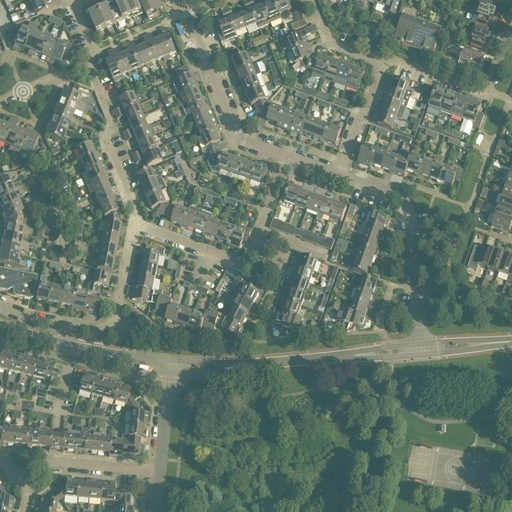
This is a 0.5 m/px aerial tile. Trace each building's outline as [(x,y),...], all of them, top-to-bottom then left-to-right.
[(28,0),(31,5),(28,6),(29,9),(49,0),(28,0)] [(51,6),(49,0),(29,9),(30,12),(34,11),(36,17),(61,7),(59,2),(51,6)] [(135,0),(126,0),(124,1),(132,18),(142,14),(135,0)] [(157,17),(151,1),(148,0),(138,0),(148,21),(157,17)] [(279,16),(271,0),(267,0),(269,4),(262,7),(270,25),(281,20),(279,16)] [(271,0),(279,16),(291,11),(290,8),(295,6),(292,0),(287,0),(286,0),(271,0)] [(374,10),(377,0),(353,0),(353,2),(364,6),(365,2),(374,5),(373,9),(374,10)] [(377,0),(374,10),(375,10),(377,6),(386,9),(384,14),(395,17),(401,0),(377,0)] [(132,18),(124,1),(116,5),(123,22),(132,18)] [(270,25),(262,7),(255,9),(252,1),(247,3),(257,25),(259,30),(270,25)] [(479,18),(476,26),(486,29),(487,26),(493,29),(496,21),(493,20),(495,13),(491,11),(493,5),(480,1),(478,8),(476,7),(473,16),(479,18)] [(257,25),(247,3),(243,4),(247,13),(240,16),(246,30),(257,25)] [(123,22),(116,5),(107,8),(114,26),(123,22)] [(114,26),(107,8),(89,16),(97,33),(114,26)] [(246,30),(240,16),(233,19),(230,10),(225,12),(235,35),(246,30)] [(235,35),(225,12),(221,14),(225,22),(218,25),(224,40),(235,35)] [(440,32),(426,27),(403,18),(394,41),(418,50),(422,40),(435,45),(440,32)] [(294,32),(306,27),(304,21),(291,26),(294,32)] [(23,50),(33,25),(29,23),(26,31),(21,29),(13,49),(17,51),(18,48),(23,50)] [(31,57),(39,36),(34,34),(37,27),(33,25),(23,50),(29,52),(27,55),(31,57)] [(488,31),(486,29),(476,26),(474,32),(471,31),(468,40),(473,42),(470,49),(481,53),(482,50),(489,52),(492,45),(489,44),(490,38),(486,37),(488,31)] [(315,27),(314,27),(304,31),(306,37),(317,32),(315,27)] [(164,39),(159,41),(168,61),(171,60),(169,57),(176,54),(167,35),(163,37),(164,39)] [(285,42),(290,53),(307,46),(302,35),(285,42)] [(41,57),(49,38),(44,36),(43,38),(39,36),(31,57),(34,58),(36,55),(41,57)] [(168,61),(159,41),(154,43),(151,36),(147,37),(155,56),(157,62),(163,60),(164,63),(168,61)] [(155,56),(147,37),(143,39),(146,46),(141,49),(150,69),(153,67),(152,64),(157,62),(155,56)] [(264,37),(253,41),(256,47),(266,43),(264,37)] [(49,64),(57,43),(52,42),(53,39),(49,38),(41,57),(47,59),(46,63),(49,64)] [(62,45),(57,43),(49,64),(52,65),(53,62),(59,64),(63,56),(67,57),(71,46),(63,43),(62,45)] [(150,69),(141,49),(136,51),(133,43),(129,45),(140,69),(145,67),(147,70),(150,69)] [(140,69),(129,45),(125,47),(128,54),(123,56),(132,76),(135,75),(134,72),(140,69)] [(312,58),(307,46),(290,53),(295,65),(300,63),(303,70),(305,69),(313,72),(314,72),(318,60),(317,60),(312,58)] [(236,50),(225,54),(228,60),(239,55),(236,50)] [(132,76),(123,56),(119,58),(116,51),(112,52),(122,77),(128,74),(129,78),(132,76)] [(480,71),(485,58),(463,51),(461,58),(458,57),(453,71),(470,77),(473,69),(480,71)] [(122,77),(112,52),(108,54),(111,61),(105,64),(107,68),(113,81),(114,84),(123,80),(122,77)] [(246,55),(232,61),(237,73),(253,66),(250,60),(254,58),(252,53),(246,56),(246,55)] [(323,80),(330,61),(318,57),(317,60),(318,60),(314,72),(313,72),(312,76),(323,80)] [(334,84),(341,66),(330,61),(323,80),(334,84)] [(253,66),(237,73),(241,84),(255,78),(261,75),(256,65),(253,66)] [(346,89),(353,70),(341,66),(334,84),(346,89)] [(178,78),(189,73),(187,68),(176,72),(178,78)] [(365,74),(353,70),(346,89),(358,93),(365,74)] [(178,96),(182,94),(197,88),(196,87),(198,86),(193,75),(173,84),(178,96)] [(260,89),(255,78),(241,84),(246,95),(260,89)] [(394,80),(389,92),(410,99),(412,94),(406,92),(408,85),(394,80)] [(422,85),(410,83),(408,91),(421,93),(422,85)] [(75,85),(71,94),(77,97),(80,88),(75,85)] [(312,91),(301,87),(300,92),(311,96),(312,91)] [(201,99),(197,88),(182,94),(187,104),(201,99)] [(267,105),(260,89),(246,95),(251,107),(254,105),(258,115),(267,105)] [(62,95),(59,100),(84,110),(86,106),(78,103),(80,98),(77,97),(71,94),(63,91),(60,90),(58,94),(62,95)] [(440,113),(447,94),(435,90),(428,109),(440,113)] [(422,103),(422,104),(426,105),(431,93),(425,91),(420,102),(422,103)] [(385,103),(405,111),(406,111),(410,99),(389,92),(389,93),(388,93),(386,93),(385,96),(386,98),(387,98),(385,103)] [(451,117),(458,98),(447,94),(440,113),(451,117)] [(114,112),(116,117),(139,107),(134,95),(121,100),(119,101),(122,108),(114,112)] [(463,121),(469,102),(458,98),(451,117),(463,121)] [(206,109),(201,99),(187,104),(181,107),(184,112),(189,110),(192,116),(206,110),(206,109)] [(84,110),(59,100),(57,106),(54,105),(53,108),(73,116),(75,111),(82,114),(84,110)] [(481,107),(469,102),(463,121),(474,125),(478,114),(481,107)] [(381,115),(396,120),(401,122),(405,111),(385,103),(381,115)] [(278,126),(284,111),(267,105),(258,115),(268,118),(267,122),(278,126)] [(143,118),(139,107),(116,117),(117,121),(126,117),(129,124),(143,118)] [(73,116),(53,108),(51,112),(54,113),(52,118),(77,128),(78,124),(71,121),(73,116)] [(208,108),(206,109),(206,110),(192,116),(197,127),(213,120),(208,108)] [(288,132),(295,115),(284,111),(278,126),(277,128),(288,132)] [(484,116),(478,114),(474,125),(473,128),(479,130),(484,116)] [(301,134),(306,119),(295,115),(288,132),(301,137),(302,134),(301,134)] [(392,131),(396,120),(381,115),(377,126),(392,131)] [(77,128),(52,118),(50,124),(47,123),(45,126),(66,134),(68,129),(75,132),(77,128)] [(148,129),(143,118),(129,124),(132,130),(123,134),(125,138),(148,129)] [(0,143),(4,146),(14,121),(10,119),(7,127),(2,125),(0,129),(0,143)] [(312,138),(318,124),(306,119),(301,134),(302,134),(306,136),(305,137),(306,138),(309,139),(310,139),(311,138),(312,138)] [(414,126),(414,127),(418,128),(420,122),(416,120),(412,119),(410,124),(414,126)] [(218,131),(213,120),(197,127),(201,138),(215,132),(218,131)] [(11,152),(20,132),(15,130),(18,123),(14,121),(4,146),(10,148),(8,151),(11,152)] [(323,142),(329,128),(318,124),(312,138),(314,139),(313,140),(314,141),(317,142),(318,142),(319,140),(323,142)] [(335,130),(329,128),(323,142),(335,146),(343,126),(337,124),(335,130)] [(64,139),(66,134),(45,126),(44,129),(47,131),(45,137),(64,145),(66,140),(64,139)] [(152,128),(148,129),(125,138),(127,143),(135,139),(138,146),(153,140),(156,139),(152,128)] [(25,134),(20,132),(11,152),(20,156),(30,133),(26,132),(25,134)] [(220,142),(215,132),(201,138),(208,155),(219,151),(217,144),(220,142)] [(34,135),(30,133),(22,153),(27,155),(26,158),(29,160),(31,156),(31,157),(38,139),(33,137),(34,135)] [(157,152),(153,140),(138,146),(141,153),(132,156),(134,161),(157,152)] [(505,144),(499,141),(497,148),(503,150),(505,144)] [(76,151),(80,162),(97,155),(97,154),(94,156),(90,145),(76,151)] [(371,166),(376,151),(364,147),(357,164),(370,168),(371,166)] [(387,155),(388,155),(390,150),(384,148),(382,153),(376,151),(371,166),(382,170),(387,155)] [(228,174),(233,159),(221,154),(219,151),(208,155),(210,160),(208,160),(207,164),(211,173),(219,176),(221,172),(228,174)] [(162,162),(157,152),(134,161),(136,165),(145,161),(148,168),(162,162)] [(102,166),(97,155),(80,162),(85,173),(102,166)] [(393,174),(398,159),(388,155),(387,155),(382,170),(393,174)] [(418,175),(423,160),(411,156),(409,162),(409,163),(406,171),(407,172),(407,171),(418,175)] [(429,179),(436,159),(431,157),(429,162),(423,160),(418,175),(429,179)] [(239,178),(245,163),(233,159),(228,174),(226,178),(231,180),(233,176),(239,178)] [(409,163),(409,162),(409,163),(398,159),(393,174),(404,178),(407,172),(406,171),(409,163)] [(440,183),(446,168),(439,166),(441,160),(436,159),(429,179),(440,183)] [(251,182),(257,165),(256,165),(255,167),(245,163),(239,178),(246,180),(243,186),(248,188),(250,182),(251,182)] [(268,169),(257,165),(251,182),(260,186),(259,190),(264,192),(271,173),(267,172),(268,169)] [(107,178),(102,166),(85,173),(90,185),(104,179),(107,178)] [(452,171),(446,168),(440,183),(452,187),(454,181),(459,183),(463,171),(453,167),(452,171)] [(137,177),(142,189),(156,182),(162,180),(157,168),(137,177)] [(0,190),(11,186),(9,181),(17,178),(15,174),(0,179),(0,190)] [(511,176),(510,176),(505,174),(501,184),(506,186),(511,188),(511,176)] [(109,190),(104,179),(90,185),(94,196),(109,190)] [(156,182),(142,189),(147,200),(161,194),(166,191),(162,180),(156,182)] [(296,207),(301,193),(301,192),(302,190),(286,184),(280,201),(284,202),(284,203),(296,207)] [(0,201),(22,192),(21,188),(13,191),(11,186),(0,190),(0,201)] [(511,188),(506,186),(503,196),(511,199),(511,188)] [(114,201),(109,190),(94,196),(99,207),(114,201)] [(24,196),(22,192),(0,201),(0,206),(0,207),(0,212),(2,211),(19,204),(17,199),(24,196)] [(307,211),(312,197),(301,193),(296,207),(307,211)] [(165,205),(161,194),(147,200),(151,211),(154,209),(157,214),(167,218),(171,207),(165,205)] [(511,199),(503,196),(499,207),(511,211),(511,199)] [(318,215),(323,201),(312,197),(307,211),(318,215)] [(118,212),(114,201),(99,207),(104,218),(106,218),(107,220),(106,223),(118,226),(118,225),(119,218),(117,212),(118,212)] [(330,220),(335,205),(323,201),(318,215),(316,221),(321,223),(323,217),(330,220)] [(22,202),(19,204),(2,211),(4,216),(1,217),(4,223),(4,224),(26,221),(20,207),(23,206),(22,202)] [(346,209),(335,205),(330,220),(341,224),(346,209)] [(183,228),(189,213),(171,207),(167,218),(172,220),(171,223),(183,228)] [(346,218),(352,220),(356,209),(350,207),(346,218)] [(511,211),(499,207),(495,217),(511,223),(511,211)] [(200,217),(202,213),(190,208),(189,213),(183,228),(195,232),(200,217)] [(206,236),(211,221),(213,217),(202,213),(200,217),(195,232),(206,236)] [(373,214),(369,226),(386,232),(390,220),(373,214)] [(511,228),(511,224),(511,223),(495,217),(492,227),(511,234),(511,228)] [(273,220),(270,229),(285,235),(289,226),(273,220)] [(22,238),(26,221),(4,224),(3,230),(5,230),(4,235),(22,239),(26,240),(26,239),(22,238)] [(217,240),(222,225),(211,221),(206,236),(217,240)] [(121,226),(118,225),(118,226),(106,223),(104,235),(119,238),(121,226)] [(228,244),(234,229),(222,225),(217,240),(218,240),(218,241),(218,243),(222,244),(223,243),(223,242),(228,244),(227,244),(228,244)] [(386,233),(386,232),(369,226),(365,238),(379,243),(380,241),(381,242),(382,241),(383,238),(383,237),(382,236),(383,232),(386,233)] [(240,232),(234,229),(228,244),(227,244),(227,246),(239,251),(242,242),(247,244),(251,232),(241,228),(240,232)] [(49,231),(38,229),(37,237),(47,239),(49,231)] [(21,244),(22,239),(4,235),(1,234),(0,237),(0,238),(3,239),(2,245),(28,250),(29,246),(21,244)] [(116,250),(119,238),(104,235),(101,247),(116,250)] [(375,255),(379,243),(365,238),(361,249),(375,255)] [(326,241),(322,240),(319,248),(331,252),(334,242),(327,239),(326,240),(326,241)] [(27,254),(28,250),(2,245),(1,250),(0,250),(0,253),(18,258),(19,253),(27,254)] [(114,262),(116,250),(101,247),(99,259),(114,262)] [(144,253),(142,266),(157,269),(159,257),(163,258),(165,250),(147,247),(145,254),(144,253)] [(488,270),(496,250),(490,248),(489,251),(483,249),(483,251),(474,248),(467,268),(476,272),(478,266),(488,270)] [(372,266),(375,255),(361,249),(357,260),(372,266)] [(498,274),(505,256),(499,254),(500,251),(496,250),(488,270),(498,274)] [(17,263),(18,258),(0,253),(0,264),(24,269),(25,265),(17,263)] [(509,277),(511,268),(511,255),(510,255),(509,258),(505,256),(498,274),(509,277)] [(298,269),(298,270),(313,275),(313,274),(317,262),(300,256),(295,268),(298,269)] [(111,274),(114,262),(99,259),(96,271),(111,274)] [(368,277),(372,266),(357,260),(353,272),(368,277)] [(154,281),(157,269),(142,266),(139,278),(154,281)] [(30,300),(33,298),(37,277),(0,269),(0,290),(7,291),(9,290),(10,289),(14,290),(13,294),(15,297),(30,300)] [(96,274),(80,270),(79,275),(90,277),(89,281),(94,282),(96,274)] [(319,276),(313,274),(313,275),(298,270),(294,281),(309,286),(311,279),(317,281),(319,276)] [(96,274),(94,282),(93,286),(89,285),(87,294),(99,296),(100,291),(102,292),(103,288),(107,289),(110,276),(96,274)] [(245,288),(239,299),(253,306),(259,294),(247,288),(250,282),(237,275),(233,282),(245,288)] [(48,303),(52,288),(44,287),(46,279),(40,278),(36,301),(48,303)] [(152,293),(154,281),(139,278),(137,289),(134,289),(152,293)] [(362,278),(358,291),(372,296),(377,284),(362,278)] [(307,292),(309,286),(294,281),(290,292),(311,299),(313,294),(307,292)] [(83,313),(87,294),(89,285),(87,291),(82,290),(81,294),(75,293),(71,308),(71,311),(83,313)] [(60,306),(63,290),(52,288),(48,303),(60,306)] [(154,293),(152,293),(134,289),(132,301),(149,305),(150,298),(152,297),(153,298),(154,293)] [(71,308),(75,293),(63,290),(60,306),(71,308)] [(368,308),(372,296),(358,291),(353,302),(368,308)] [(309,304),(311,299),(290,292),(286,304),(300,309),(303,302),(309,304)] [(95,316),(99,296),(87,294),(83,313),(95,316)] [(157,299),(155,299),(154,306),(157,306),(155,311),(167,316),(171,306),(172,302),(161,298),(160,300),(157,299)] [(253,306),(239,299),(233,309),(247,316),(253,306)] [(364,318),(368,308),(353,302),(350,313),(354,314),(364,318)] [(297,319),(300,309),(286,304),(282,314),(293,318),(297,319)] [(177,324),(182,310),(171,306),(167,316),(165,320),(177,324)] [(350,313),(335,307),(333,312),(339,313),(336,321),(344,324),(342,327),(348,330),(354,314),(350,313)] [(202,328),(206,314),(207,313),(195,309),(193,314),(188,329),(200,333),(202,328)] [(242,327),(247,316),(233,309),(228,320),(229,320),(242,327)] [(188,329),(193,314),(182,310),(177,324),(188,329)] [(288,334),(293,318),(282,314),(280,313),(275,325),(283,328),(280,335),(286,337),(290,336),(290,334),(288,334)] [(209,316),(206,314),(202,328),(213,332),(215,327),(218,329),(221,322),(217,320),(218,319),(217,318),(209,316)] [(367,319),(364,318),(354,314),(348,330),(342,327),(341,331),(347,333),(354,332),(355,328),(363,331),(367,319)] [(297,319),(293,318),(288,334),(290,334),(290,336),(293,336),(294,332),(302,335),(305,327),(311,329),(312,325),(297,319)] [(228,320),(227,319),(225,323),(226,325),(222,331),(238,339),(244,328),(242,327),(229,320),(228,320)] [(0,370),(8,373),(12,357),(0,354),(0,355),(0,370)] [(19,376),(24,358),(17,356),(17,358),(12,357),(8,373),(19,376)] [(31,379),(35,363),(31,362),(32,360),(24,358),(19,376),(31,379)] [(40,364),(35,363),(31,379),(44,382),(44,381),(50,383),(53,371),(47,370),(48,364),(40,362),(40,364)] [(90,396),(94,380),(90,379),(91,378),(83,376),(78,393),(90,396)] [(101,399),(106,382),(99,380),(99,382),(94,380),(90,396),(101,399)] [(113,403),(118,387),(113,386),(114,384),(106,382),(101,399),(113,403)] [(130,390),(118,387),(113,403),(125,406),(128,410),(135,405),(130,398),(128,397),(130,390)] [(140,413),(135,405),(128,410),(130,414),(129,426),(146,428),(147,415),(140,414),(140,413)] [(144,440),(146,428),(129,426),(127,444),(126,444),(127,445),(139,446),(139,439),(144,440)] [(12,446),(14,430),(2,428),(2,432),(1,445),(2,445),(12,446)] [(24,447),(26,431),(14,430),(12,446),(24,447)] [(36,448),(38,432),(26,431),(24,447),(36,448)] [(51,433),(38,432),(36,448),(48,449),(49,449),(50,436),(50,437),(51,433)] [(72,452),(73,435),(62,434),(62,438),(60,450),(62,451),(72,452)] [(85,436),(80,436),(73,435),(72,452),(84,453),(85,436)] [(50,437),(50,436),(49,449),(48,449),(48,453),(54,453),(54,450),(57,450),(60,450),(62,438),(58,437),(50,437)] [(97,438),(86,437),(85,436),(84,453),(96,454),(97,438)] [(109,442),(110,442),(110,439),(97,438),(96,454),(108,455),(109,442)] [(137,456),(139,446),(127,445),(126,444),(110,442),(109,442),(108,455),(108,458),(121,460),(121,454),(137,456)] [(75,500),(77,484),(65,482),(64,489),(63,489),(55,495),(60,501),(64,498),(75,500)] [(87,501),(89,482),(82,482),(82,484),(77,484),(75,500),(87,501)] [(99,502),(100,486),(97,485),(97,483),(89,482),(87,501),(99,502)] [(117,504),(118,493),(113,492),(114,487),(100,486),(99,502),(117,504)] [(6,497),(1,490),(0,490),(0,511),(4,511),(10,511),(13,500),(6,499),(6,497)] [(130,494),(118,493),(117,504),(116,511),(133,511),(134,511),(128,510),(130,494)] [(54,511),(56,504),(60,501),(55,495),(48,500),(47,502),(41,501),(38,511),(54,511)]
